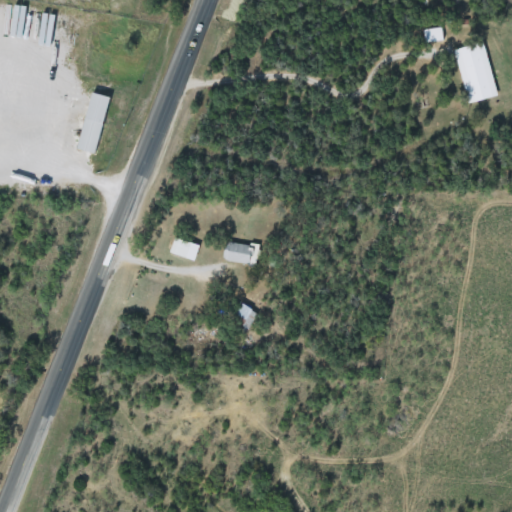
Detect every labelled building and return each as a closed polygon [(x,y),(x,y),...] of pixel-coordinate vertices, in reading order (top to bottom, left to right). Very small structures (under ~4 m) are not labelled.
[(424,30),(443,28),(444,40),(425,43),(424,30)] [(486,43),(499,97),(467,104),(454,50),(486,43)] [(80,150),(96,92),(116,98),(100,155),(80,150)] [(197,261),(171,252),(176,236),(202,245),(197,261)] [(261,247),(257,266),(225,260),(229,241),(261,247)]
